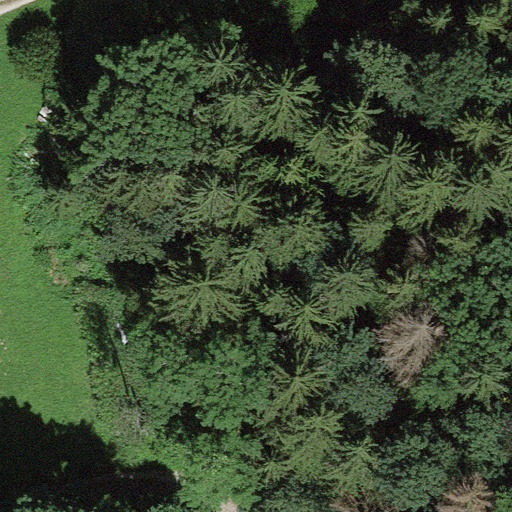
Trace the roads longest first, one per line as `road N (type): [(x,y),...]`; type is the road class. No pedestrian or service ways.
road 1 (track): [(511,1),(21,0),(0,9)]
road 2 (track): [(54,511),(125,494),(212,511)]
